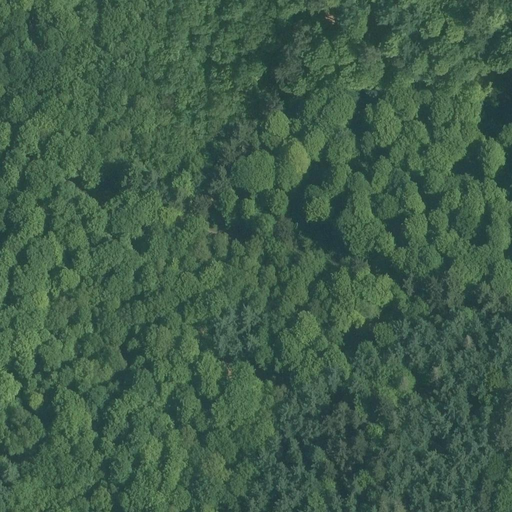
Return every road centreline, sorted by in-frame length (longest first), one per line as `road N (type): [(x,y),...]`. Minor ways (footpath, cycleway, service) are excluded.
road 1 (track): [(511,333),(0,143)]
road 2 (track): [(0,279),(84,0)]
